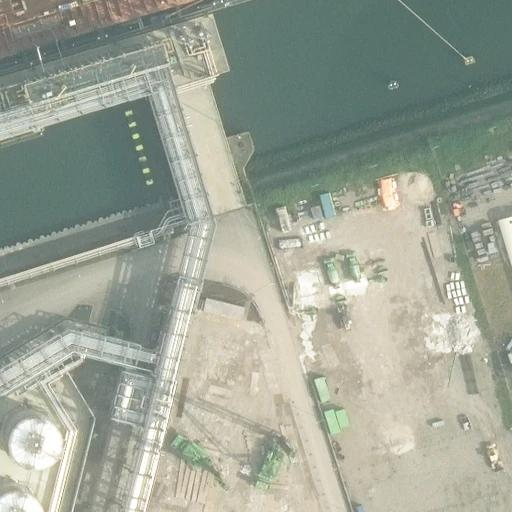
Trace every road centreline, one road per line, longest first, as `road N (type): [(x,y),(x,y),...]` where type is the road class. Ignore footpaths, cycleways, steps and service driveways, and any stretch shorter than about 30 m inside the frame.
road 1 (unknown): [(279,335),(211,350),(195,408),(303,410)]
road 2 (unknown): [(329,496),(180,481),(173,511)]
